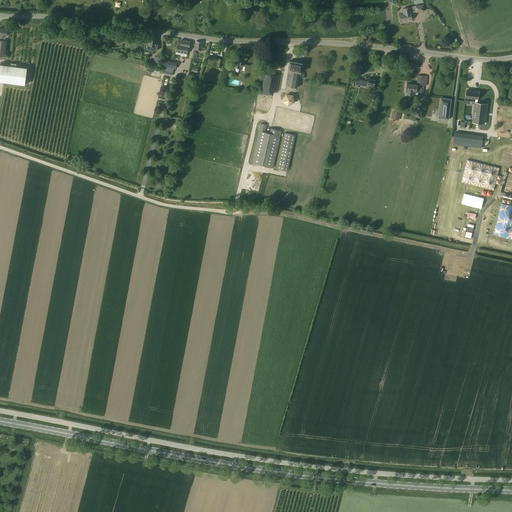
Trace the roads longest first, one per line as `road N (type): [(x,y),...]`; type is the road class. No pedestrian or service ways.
road 1 (unclassified): [(511,480),(265,460),(0,410)]
road 2 (primary): [(511,490),(287,474),(0,421)]
road 3 (unclassified): [(0,15),(219,40),(511,57)]
road 4 (unclassified): [(235,212),(163,204),(0,147)]
